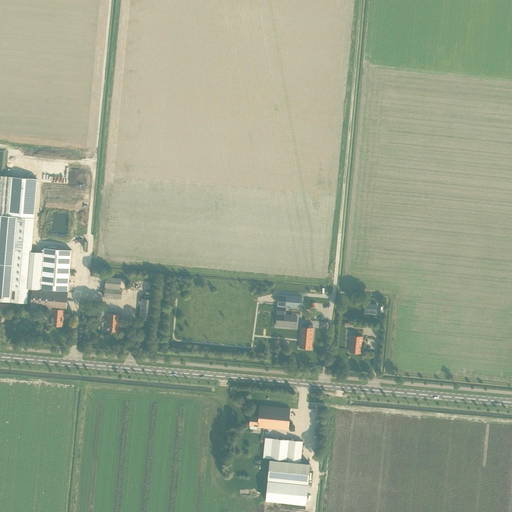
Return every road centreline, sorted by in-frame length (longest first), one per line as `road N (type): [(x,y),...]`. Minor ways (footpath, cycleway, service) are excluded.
road 1 (secondary): [(511,401),(0,356)]
road 2 (track): [(362,0),(333,299)]
